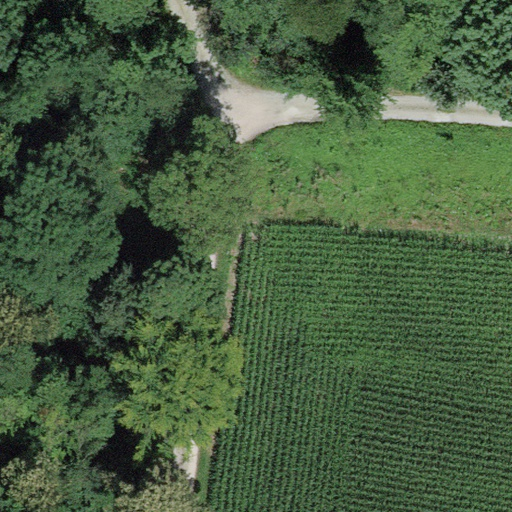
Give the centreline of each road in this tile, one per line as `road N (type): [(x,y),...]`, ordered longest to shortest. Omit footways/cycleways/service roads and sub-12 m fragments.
road 1 (track): [(167,511),(226,116)]
road 2 (track): [(226,116),(511,128)]
road 3 (track): [(172,0),(226,116)]
